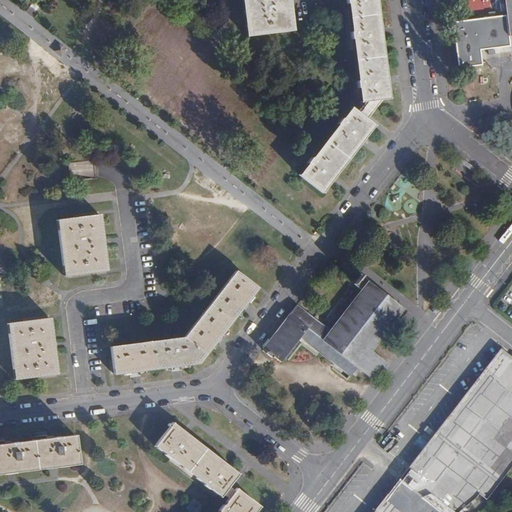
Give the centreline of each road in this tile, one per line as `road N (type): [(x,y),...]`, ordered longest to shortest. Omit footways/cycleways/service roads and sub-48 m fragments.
road 1 (residential): [(122,184),(138,291),(74,303),(87,403)]
road 2 (tertiary): [(466,300),(329,479)]
road 3 (residential): [(213,388),(304,268)]
road 4 (residential): [(329,479),(213,388)]
road 5 (residential): [(341,222),(427,117)]
road 6 (residential): [(87,403),(213,388)]
